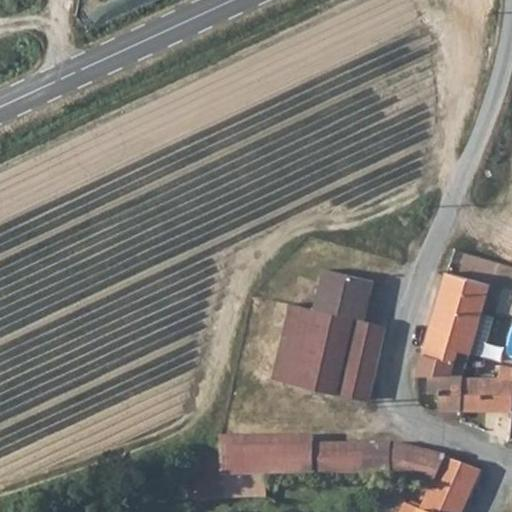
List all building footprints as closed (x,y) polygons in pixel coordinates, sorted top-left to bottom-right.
[(471,318),(483,320),(483,316),(491,287),(449,274),(426,357),(455,365),(467,333),(471,318)] [(331,280),(321,313),(345,320),(352,286),(331,280)] [(368,327),(377,293),(352,286),(345,320),(368,327)] [(344,325),(296,312),(276,389),(327,402),(344,325)] [(495,319),(483,316),(483,320),(478,335),(490,337),(495,319)] [(344,325),(327,402),(338,404),(357,329),(344,325)] [(338,404),(368,408),(386,336),(357,329),(338,404)] [(478,335),(467,333),(455,365),(468,368),(471,359),(478,335)] [(490,337),(478,335),(471,359),(483,362),(490,337)] [(426,357),(420,377),(430,378),(429,383),(430,388),(433,391),(443,392),(441,408),(462,410),(466,378),(467,377),(453,373),(455,365),(426,357)] [(482,412),(488,380),(466,378),(462,410),(482,412)] [(482,412),(511,413),(511,380),(488,380),(482,412)] [(268,474),(374,477),(375,447),(316,445),(315,434),(226,436),(228,497),(269,496),(268,474)] [(375,447),(374,477),(390,477),(398,447),(375,447)] [(390,477),(400,477),(413,447),(398,447),(390,477)] [(483,470),(413,447),(400,477),(434,489),(468,500),(483,470)] [(462,511),(468,500),(434,489),(424,511),(415,511),(407,508),(405,511),(462,511)]
